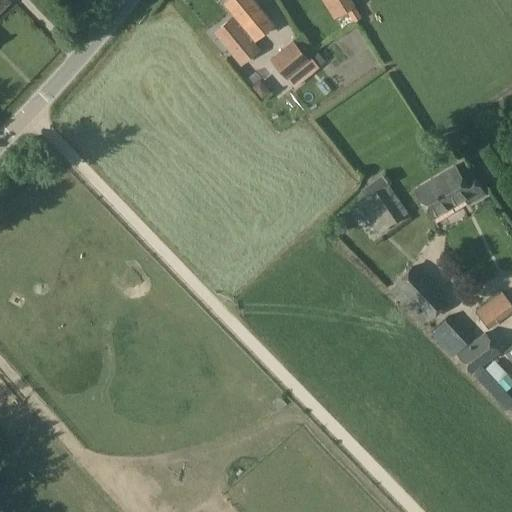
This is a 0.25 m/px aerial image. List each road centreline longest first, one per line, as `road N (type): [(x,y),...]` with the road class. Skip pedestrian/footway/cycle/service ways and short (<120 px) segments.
road 1 (track): [(31,109),(60,150),(410,511)]
road 2 (unclassified): [(0,137),(126,0)]
